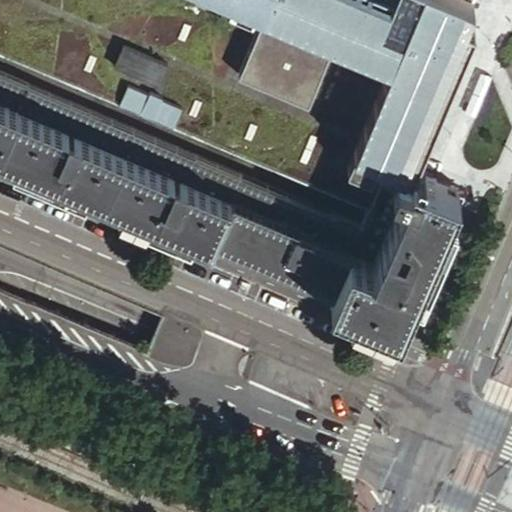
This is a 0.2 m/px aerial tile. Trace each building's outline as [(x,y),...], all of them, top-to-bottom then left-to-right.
[(0,0),(0,47),(369,204),(382,175),(364,167),(361,174),(337,164),(383,58),(326,33),(300,93),(232,64),(257,3),(249,0),(0,0)] [(249,0),(257,3),(232,64),(300,93),(326,33),(383,58),(337,164),(361,174),(364,167),(382,175),(391,178),(396,165),(411,172),(413,168),(414,168),(429,134),(484,6),(473,1),(470,0),(249,0)] [(213,239),(240,178),(80,107),(0,73),(0,155),(50,177),(73,187),(154,221),(210,245),(213,239)] [(359,226),(332,290),(330,296),(359,308),(397,325),(428,253),(456,186),(430,175),(414,168),(413,168),(411,172),(396,165),(391,178),(382,175),(369,204),(359,226)] [(332,290),(359,226),(240,178),(213,239),(270,263),(316,283),(332,290)]
